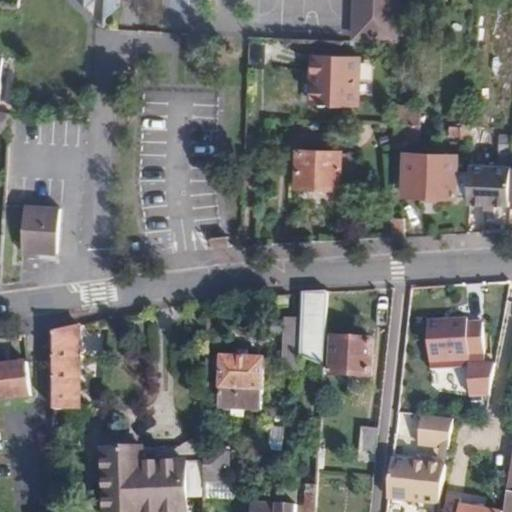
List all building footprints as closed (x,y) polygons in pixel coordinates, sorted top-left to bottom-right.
[(105,0),(104,20),(116,6),(116,0),(105,0)] [(357,0),(356,36),(397,38),(397,0),(357,0)] [(356,56),(314,55),(313,101),(355,102),(356,56)] [(421,107),(396,105),(394,144),(406,144),(406,138),(419,138),(421,107)] [(9,113),(0,112),(0,127),(8,128),(9,113)] [(471,137),(471,127),(459,127),(458,136),(471,137)] [(510,166),(511,136),(498,135),(496,166),(510,166)] [(340,150),(297,149),(297,186),(338,187),(340,150)] [(431,195),(433,153),(406,152),(405,193),(431,195)] [(456,154),(433,153),(431,195),(468,196),(469,173),(456,172),(456,154)] [(469,166),(469,173),(468,196),(467,202),(509,204),(510,166),(496,166),(469,166)] [(60,208),(27,205),(25,248),(39,249),(39,252),(58,253),(60,208)] [(405,216),(391,216),(390,236),(404,235),(405,216)] [(323,362),(327,290),(304,292),(300,354),(323,362)] [(490,351),(489,319),(474,320),(474,316),(434,318),(436,359),(476,357),(476,352),(490,351)] [(300,361),(301,321),(285,321),(284,361),(300,361)] [(76,323),(52,329),(52,358),(52,370),(52,407),(78,406),(76,323)] [(331,374),(371,375),(373,337),(333,336),(331,374)] [(220,354),(219,405),(258,408),(260,358),(220,354)] [(25,360),(0,362),(0,398),(30,395),(27,373),(25,360)] [(421,444),(450,447),(455,419),(424,415),(421,444)] [(361,460),(377,462),(381,432),(366,429),(361,460)] [(204,459),(204,481),(228,482),(229,448),(204,448),(204,459)] [(394,456),(389,496),(440,504),(447,464),(394,456)] [(185,496),(203,496),(204,481),(204,459),(185,460),(185,496)] [(184,511),(185,496),(185,460),(133,460),(133,511),(184,511)] [(305,511),(315,511),(317,486),(306,486),(305,511)] [(511,511),(511,490),(507,490),(503,511),(504,511),(511,511)] [(295,511),(295,503),(276,502),(276,504),(276,511),(295,511)]
